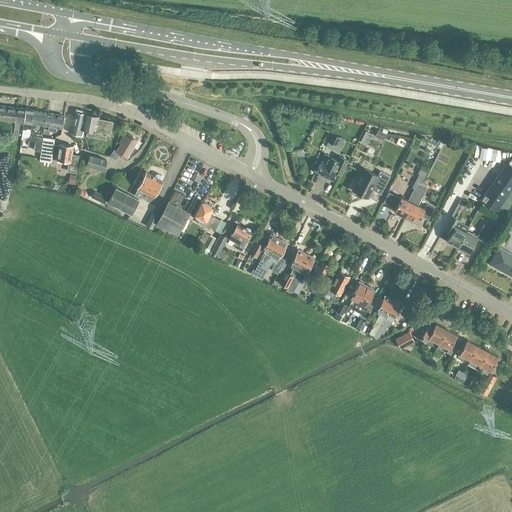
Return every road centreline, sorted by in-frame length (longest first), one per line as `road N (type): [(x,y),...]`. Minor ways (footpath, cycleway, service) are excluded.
road 1 (primary): [(365,72),(71,14)]
road 2 (tertiary): [(511,313),(258,178)]
road 3 (primary): [(82,37),(203,59),(365,72)]
road 4 (residential): [(0,88),(117,107),(243,170)]
road 5 (tertiary): [(246,127),(97,82)]
road 6 (primary): [(511,97),(365,72)]
